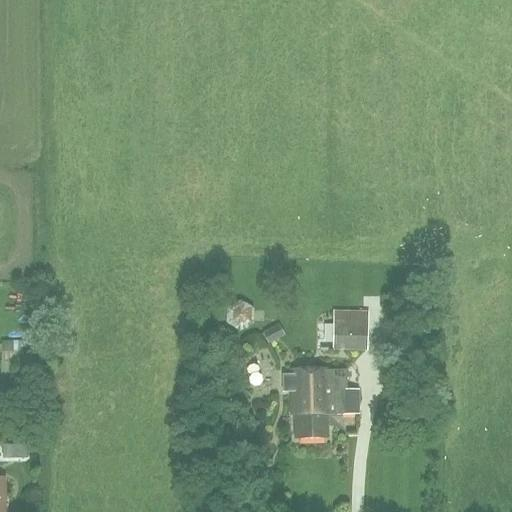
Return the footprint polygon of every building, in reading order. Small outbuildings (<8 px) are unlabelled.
[(278,332),(292,306),(276,297),(262,323),(278,332)] [(253,324),(253,310),(240,301),(226,310),(226,325),(240,332),(253,324)] [(368,315),(333,313),(331,351),(367,352),(368,315)] [(274,341),(268,330),(262,333),(268,345),(274,341)] [(322,352),(322,333),(285,333),(285,352),(322,352)] [(279,394),(290,384),(269,362),(258,372),(279,394)] [(296,440),(329,439),(328,416),(359,415),(358,391),(347,391),(346,371),(321,372),(321,370),(290,371),(292,417),(295,417),(296,440)]
